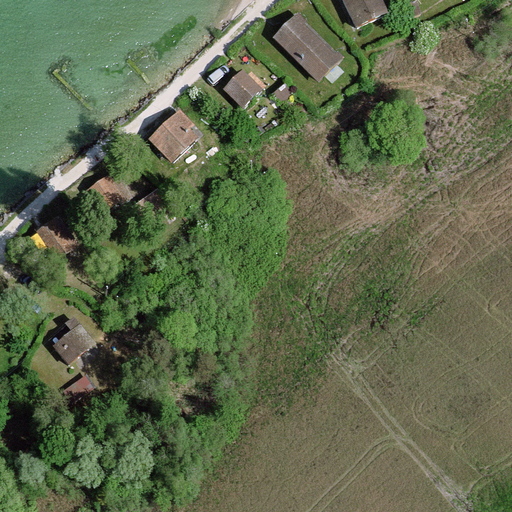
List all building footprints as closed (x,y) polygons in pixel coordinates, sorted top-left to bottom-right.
[(339,0),(354,29),(384,14),(377,0),(339,0)] [(276,41),(317,82),(335,65),(294,23),(276,41)] [(240,77),(224,93),(245,113),(261,97),(240,77)] [(146,144),(170,172),(196,149),(183,133),(189,128),(179,116),(146,144)] [(128,204),(113,179),(89,194),(105,218),(128,204)] [(76,253),(56,224),(36,237),(56,266),(76,253)] [(48,353),(64,375),(96,352),(79,330),(48,353)] [(71,405),(93,391),(79,370),(57,384),(71,405)]
